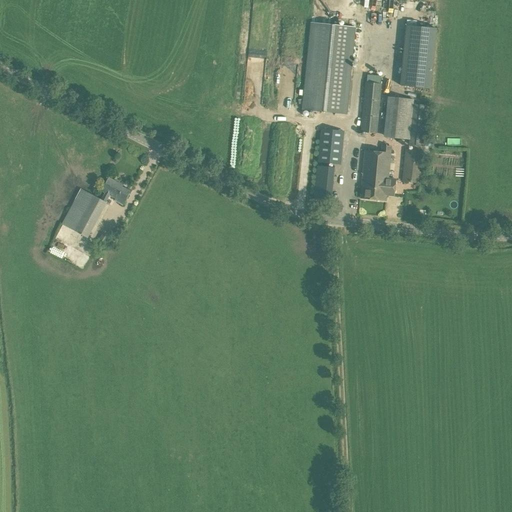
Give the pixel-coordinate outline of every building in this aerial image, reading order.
[(301,109),(335,113),(346,114),(354,27),(310,22),(301,109)] [(436,28),(406,25),(399,85),(430,88),(436,28)] [(360,132),(376,133),(381,83),(364,82),(360,132)] [(410,91),(384,90),(382,131),(408,133),(410,91)] [(408,145),(424,146),(429,106),(413,104),(408,145)] [(320,128),(317,162),(340,165),(344,131),(320,128)] [(364,150),(360,189),(360,197),(386,200),(386,194),(393,195),(395,180),(388,179),(391,146),(381,145),(380,152),(364,150)] [(422,151),(405,149),(402,181),(419,183),(422,151)] [(334,167),(316,165),(313,198),(330,200),(334,167)] [(100,200),(80,189),(61,224),(87,238),(106,203),(105,202),(109,196),(114,199),(114,200),(121,205),(129,191),(119,186),(120,184),(108,177),(101,191),(104,193),(100,200)]
